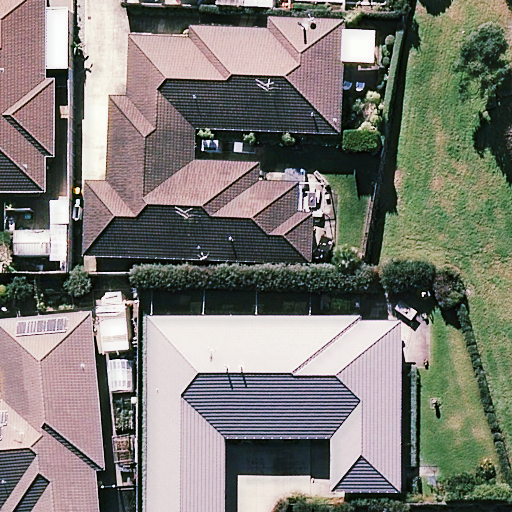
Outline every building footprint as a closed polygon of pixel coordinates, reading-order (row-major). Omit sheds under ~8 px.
[(0,0),(0,196),(51,198),(53,163),(63,164),(67,87),(57,86),(58,78),(76,80),(77,18),(53,17),(53,0),(0,0)] [(305,222),(306,191),(267,189),(268,173),(200,170),(201,136),(346,141),(351,31),(274,28),(274,36),(196,33),(196,46),(138,44),(136,100),(118,100),(114,191),(93,190),(90,262),(320,271),(321,222),(305,222)] [(59,232),(24,229),(22,261),(57,263),(59,232)] [(245,288),(187,288),(186,313),(244,314),(245,288)] [(110,358),(136,356),(135,316),(109,317),(110,358)] [(111,475),(100,321),(6,327),(9,373),(0,373),(0,511),(106,511),(104,476),(111,475)] [(407,498),(409,325),(155,323),(153,511),(231,511),(232,444),(340,445),(339,498),(407,498)]
